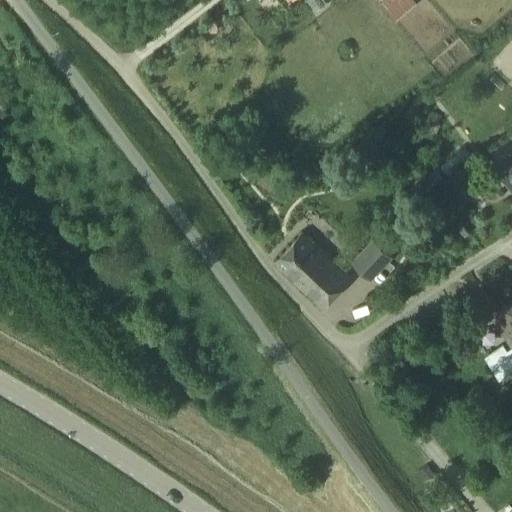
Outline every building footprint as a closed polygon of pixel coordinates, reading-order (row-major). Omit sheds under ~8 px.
[(378,0),(377,1),(386,12),(402,0),(378,0)] [(440,116),(433,113),(428,124),(435,127),(440,116)] [(241,155),(232,145),(217,159),(227,169),(241,155)] [(449,176),(473,158),(465,148),(442,167),(449,176)] [(511,165),(500,175),(511,189),(511,165)] [(435,170),(426,177),(433,185),(442,178),(435,170)] [(322,307),(350,277),(303,232),(274,262),(322,307)] [(384,263),(392,254),(373,236),(351,260),(370,277),(384,263)] [(511,298),(491,312),(511,344),(511,298)] [(419,470),(428,481),(435,476),(426,465),(419,470)]
